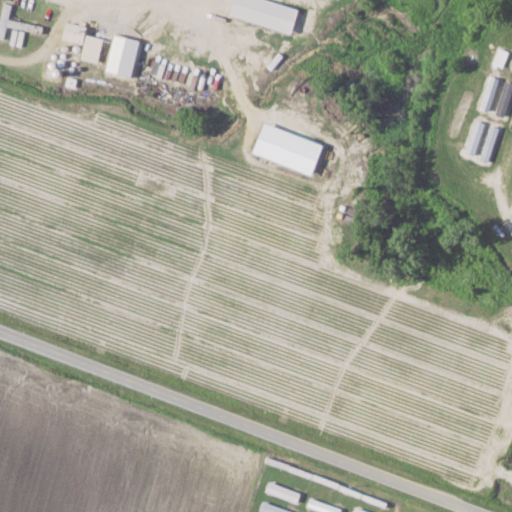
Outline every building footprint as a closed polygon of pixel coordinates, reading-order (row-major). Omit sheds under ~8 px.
[(236,0),(232,15),(294,34),(302,10),(270,0),(236,0)] [(13,5),(5,3),(0,26),(0,36),(6,38),(13,5)] [(86,45),(90,27),(69,22),(65,39),(86,45)] [(143,41),(118,34),(108,71),(133,78),(143,41)] [(106,39),(89,35),(82,59),(100,64),(106,39)] [(256,155),(315,176),(326,144),(267,123),(256,155)]
